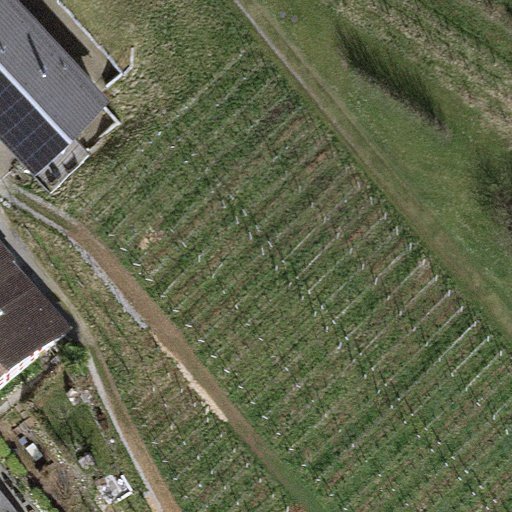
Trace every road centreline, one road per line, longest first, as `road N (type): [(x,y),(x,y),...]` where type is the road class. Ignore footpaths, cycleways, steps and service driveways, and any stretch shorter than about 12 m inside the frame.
road 1 (track): [(511,341),(231,0)]
road 2 (track): [(66,313),(175,511)]
